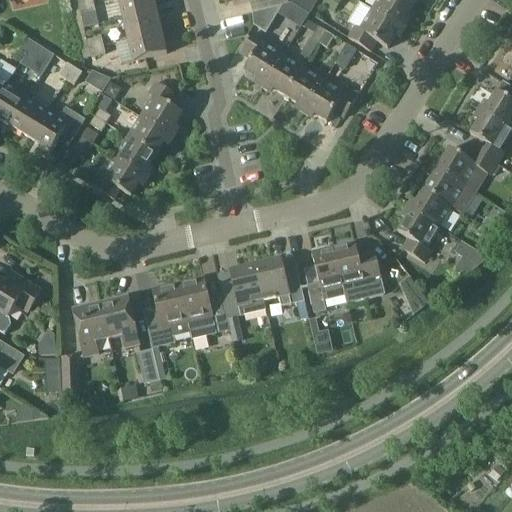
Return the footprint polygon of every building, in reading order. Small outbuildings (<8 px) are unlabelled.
[(79,8),(93,5),(92,0),(79,0),(77,0),(79,8)] [(117,0),(122,21),(157,13),(153,0),(117,0)] [(293,0),(291,4),(309,15),(318,0),(293,0)] [(341,0),(326,0),(322,7),(333,14),(341,0)] [(405,19),(411,9),(397,0),(378,0),(371,12),(404,32),(410,23),(405,19)] [(397,0),(411,9),(416,0),(397,0)] [(93,5),(79,8),(81,17),(95,14),(93,5)] [(273,36),(286,15),(281,12),(282,9),(253,16),(254,28),(266,35),(268,32),(273,36)] [(399,41),(404,32),(371,12),(360,30),(355,27),(348,39),(370,52),(376,43),(386,50),(394,37),(399,41)] [(127,42),(162,34),(157,13),(122,21),(127,42)] [(318,45),(319,45),(326,35),(318,30),(312,41),(310,40),(303,51),(312,56),(318,45)] [(162,34),(127,42),(132,63),(167,55),(162,34)] [(263,91),(283,59),(263,46),(266,41),(254,34),(241,56),(252,63),(245,74),(257,81),(254,86),(263,91)] [(326,35),(319,45),(328,51),(334,40),(326,35)] [(89,51),(103,48),(101,39),(87,43),(89,51)] [(25,57),(33,45),(26,41),(19,53),(25,57)] [(33,45),(25,57),(31,61),(39,48),(33,45)] [(103,48),(89,51),(91,59),(105,56),(103,48)] [(350,49),(337,75),(360,86),(373,60),(350,49)] [(286,99),(303,71),(283,59),(263,91),(272,96),(275,92),(286,99)] [(66,82),(74,70),(68,66),(60,78),(66,82)] [(74,70),(66,82),(74,87),(81,75),(74,70)] [(304,116),(324,84),(303,71),(286,99),(298,107),(295,111),(304,116)] [(52,99),(60,77),(45,72),(37,94),(52,99)] [(478,112),(511,132),(511,130),(511,89),(502,83),(487,106),(483,104),(478,112)] [(324,84),(304,116),(313,122),(315,118),(328,125),(334,115),(344,121),(358,98),(346,91),(344,96),(324,84)] [(140,120),(173,140),(179,131),(174,128),(181,116),(170,110),(177,98),(155,85),(149,95),(154,98),(140,120)] [(0,122),(9,128),(27,100),(6,87),(0,97),(0,122)] [(30,141),(47,113),(27,100),(9,128),(30,141)] [(47,113),(30,141),(50,154),(57,143),(68,149),(84,122),(65,111),(60,120),(59,120),(47,113)] [(94,119),(106,127),(111,118),(100,111),(94,119)] [(498,152),(511,132),(478,112),(472,121),(477,124),(470,136),(481,143),(475,153),(497,166),(504,155),(498,152)] [(101,134),(106,127),(94,119),(89,127),(101,134)] [(168,149),(173,140),(140,120),(128,140),(156,158),(163,146),(168,149)] [(87,130),(81,140),(93,147),(99,137),(87,130)] [(81,140),(70,156),(83,164),(93,147),(81,140)] [(149,169),(156,158),(128,140),(115,161),(148,181),(153,172),(149,169)] [(497,166),(475,153),(469,162),(450,150),(442,162),(438,160),(432,170),(464,189),(477,169),(490,177),(497,166)] [(143,190),(148,181),(115,161),(103,180),(98,177),(91,189),(114,203),(120,193),(130,199),(138,187),(143,190)] [(474,195),(464,189),(432,170),(427,178),(431,180),(424,192),(452,210),(461,216),(474,195)] [(439,230),(452,210),(424,192),(417,204),(412,201),(407,210),(439,230)] [(427,249),(439,230),(407,210),(402,219),(406,221),(398,234),(409,240),(402,251),(424,265),(432,252),(427,249)] [(471,236),(479,221),(464,212),(455,228),(471,236)] [(481,228),(493,235),(497,228),(486,221),(481,228)] [(489,242),(493,235),(481,228),(477,235),(489,242)] [(356,244),(334,249),(343,289),(347,307),(384,298),(378,272),(363,275),(356,244)] [(469,258),(473,252),(463,245),(459,252),(469,258)] [(321,294),(343,289),(334,249),(312,254),(319,285),(308,288),(314,318),(326,315),(321,294)] [(281,261),(256,267),(264,302),(279,298),(281,307),(291,305),(292,307),(298,306),(301,323),(309,321),(294,258),(281,261)] [(256,267),(217,276),(224,306),(228,320),(237,318),(266,311),(264,302),(256,267)] [(11,326),(8,318),(15,307),(27,315),(40,293),(15,277),(9,288),(0,282),(0,332),(5,336),(11,326)] [(409,278),(399,286),(407,303),(420,292),(409,278)] [(203,280),(178,286),(187,325),(191,342),(230,332),(228,320),(224,306),(210,309),(203,280)] [(171,328),(187,325),(178,286),(153,292),(158,310),(143,314),(153,352),(175,347),(171,328)] [(100,304),(109,342),(122,338),(125,351),(139,347),(128,298),(100,304)] [(97,344),(109,342),(100,304),(73,311),(84,360),(99,357),(97,344)] [(237,318),(228,320),(230,332),(231,332),(240,330),(237,318)] [(0,368),(11,376),(22,358),(0,343),(0,368)] [(153,353),(153,352),(136,356),(144,388),(150,387),(151,393),(162,390),(153,353)] [(63,395),(79,395),(78,360),(62,360),(63,395)] [(49,382),(61,375),(53,362),(41,369),(49,382)]
